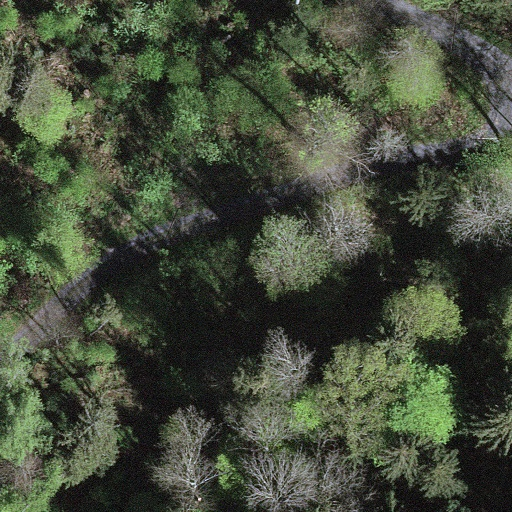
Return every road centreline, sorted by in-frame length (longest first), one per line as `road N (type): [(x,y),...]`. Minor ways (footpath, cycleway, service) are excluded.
road 1 (track): [(511,123),(488,146),(356,169),(121,251),(0,371)]
road 2 (track): [(372,0),(495,60),(511,81)]
